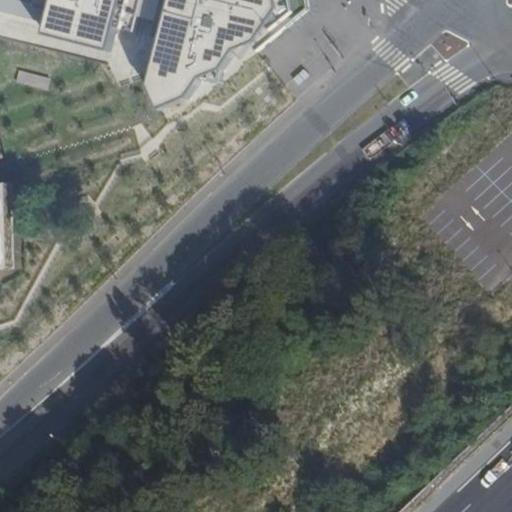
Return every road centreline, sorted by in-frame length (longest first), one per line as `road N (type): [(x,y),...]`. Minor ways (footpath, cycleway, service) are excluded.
road 1 (secondary): [(166,288),(510,42)]
road 2 (secondary): [(443,14),(166,288)]
road 3 (secondary): [(0,441),(166,288)]
